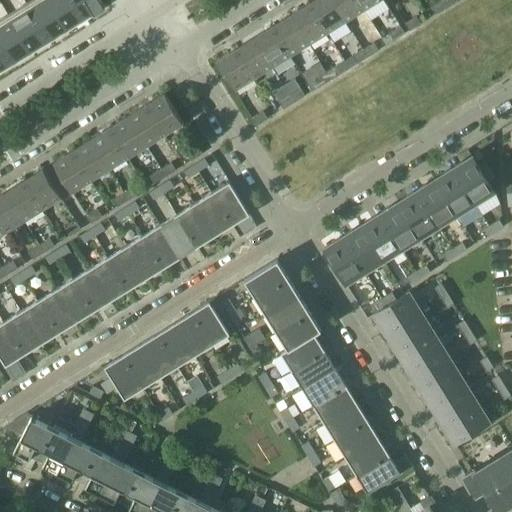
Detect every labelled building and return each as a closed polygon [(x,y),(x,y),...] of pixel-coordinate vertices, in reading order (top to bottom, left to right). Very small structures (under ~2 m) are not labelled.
[(30,0),(26,3),(49,39),(67,28),(49,0),(30,0)] [(49,0),(67,28),(85,17),(75,0),(49,0)] [(101,0),(75,0),(85,17),(105,5),(101,0)] [(332,0),(314,0),(309,3),(327,33),(345,21),(332,0)] [(357,0),(332,0),(345,21),(364,10),(357,0)] [(357,0),(364,10),(379,0),(357,0)] [(441,0),(431,6),(436,14),(447,7),(442,0),(441,0)] [(26,3),(7,14),(30,51),(49,39),(26,3)] [(309,3),(291,15),(309,44),(327,33),(309,3)] [(7,14),(0,18),(0,42),(12,62),(30,51),(7,14)] [(291,15),(272,26),(290,55),(309,44),(291,15)] [(416,16),(405,23),(409,30),(420,23),(416,16)] [(272,26),(254,37),(273,66),(290,55),(272,26)] [(389,33),(394,40),(404,33),(400,26),(389,33)] [(254,37),(235,49),(253,78),(273,66),(254,37)] [(0,69),(12,62),(0,42),(0,69)] [(373,42),(363,49),(367,56),(378,50),(373,42)] [(235,49),(216,61),(235,90),(253,78),(235,49)] [(352,56),(356,63),(367,56),(363,49),(352,56)] [(337,65),(326,72),(331,79),(341,73),(337,65)] [(315,78),(320,86),(331,79),(326,72),(315,78)] [(300,88),(290,94),(294,102),(305,95),(300,88)] [(164,93),(147,104),(165,133),(182,122),(164,93)] [(278,101),(283,109),(294,102),(290,94),(278,101)] [(147,104),(127,116),(146,145),(165,133),(147,104)] [(263,111),(252,118),(256,125),(267,118),(263,111)] [(127,116),(110,127),(128,156),(146,145),(127,116)] [(110,127),(91,139),(109,168),(128,156),(110,127)] [(91,139),(72,150),(91,179),(109,168),(91,139)] [(186,153),(191,160),(202,154),(197,146),(186,153)] [(72,150),(53,162),(71,191),(91,179),(72,150)] [(478,166),(472,156),(453,167),(475,202),(494,191),(488,181),(494,176),(485,161),(478,166)] [(204,158),(194,164),(198,171),(208,165),(204,158)] [(171,163),(160,169),(165,176),(175,170),(171,163)] [(194,164),(184,171),(188,178),(198,171),(194,164)] [(475,202),(453,167),(435,179),(456,214),(475,202)] [(43,168),(25,179),(44,208),(61,198),(43,168)] [(149,176),(154,183),(165,176),(160,169),(149,176)] [(25,179),(7,191),(25,220),(44,208),(25,179)] [(169,179),(159,186),(163,193),(174,186),(169,179)] [(456,214),(435,179),(416,190),(438,225),(456,214)] [(229,181),(211,192),(231,224),(249,213),(229,181)] [(134,185),(123,192),(128,199),(139,193),(134,185)] [(159,186),(149,192),(153,199),(163,193),(159,186)] [(438,225),(416,190),(398,202),(420,237),(438,225)] [(7,191),(0,194),(0,221),(6,232),(25,220),(7,191)] [(112,199),(117,206),(128,199),(123,192),(112,199)] [(231,224),(211,192),(194,202),(214,235),(231,224)] [(135,201),(125,207),(129,214),(139,208),(135,201)] [(194,202),(176,213),(197,246),(214,235),(194,202)] [(420,237),(398,202),(380,213),(402,248),(420,237)] [(125,207),(114,214),(119,221),(129,214),(125,207)] [(97,208),(86,215),(91,223),(101,216),(97,208)] [(197,246),(176,213),(159,224),(179,257),(197,246)] [(402,248),(380,213),(361,224),(383,260),(402,248)] [(503,226),(499,219),(489,225),(493,232),(503,226)] [(65,228),(69,236),(80,229),(76,221),(65,228)] [(100,222),(90,229),(94,236),(105,229),(100,222)] [(179,257),(159,224),(142,235),(162,267),(179,257)] [(383,260),(361,224),(343,236),(365,271),(383,260)] [(493,232),(489,225),(479,231),(483,238),(493,232)] [(90,229),(80,235),(84,242),(94,236),(90,229)] [(142,235),(124,245),(145,278),(162,267),(142,235)] [(365,271),(343,236),(324,247),(329,255),(327,256),(338,274),(339,273),(346,283),(365,271)] [(49,238),(40,244),(44,251),(54,245),(49,238)] [(467,249),(462,242),(452,248),(457,255),(467,249)] [(28,251),(32,259),(44,251),(40,244),(28,251)] [(66,244),(55,250),(60,257),(70,251),(66,244)] [(124,245),(107,256),(127,289),(145,278),(124,245)] [(457,255),(452,248),(442,254),(447,261),(457,255)] [(55,250),(45,257),(49,264),(60,257),(55,250)] [(127,289),(107,256),(90,267),(110,300),(127,289)] [(277,258),(244,278),(255,296),(288,276),(277,258)] [(12,261),(2,267),(7,275),(17,268),(12,261)] [(31,265),(21,272),(25,279),(35,272),(31,265)] [(430,272),(426,265),(416,271),(420,278),(430,272)] [(110,300),(90,267),(72,278),(93,311),(110,300)] [(420,278),(416,271),(406,277),(410,284),(420,278)] [(21,272),(11,278),(15,285),(25,279),(21,272)] [(288,276),(255,296),(266,313),(299,293),(288,276)] [(93,311),(72,278),(55,288),(76,321),(93,311)] [(448,293),(441,283),(434,287),(441,297),(448,293)] [(76,321),(55,288),(38,299),(58,332),(76,321)] [(386,332),(421,310),(409,291),(396,299),(386,305),(376,311),(374,312),(386,332)] [(392,292),(381,298),(386,305),(396,299),(392,292)] [(299,293),(266,313),(277,331),(310,310),(299,293)] [(454,303),(448,293),(441,297),(447,308),(454,303)] [(229,298),(222,303),(228,313),(235,309),(229,298)] [(386,305),(381,298),(372,304),(376,311),(386,305)] [(58,332),(38,299),(20,310),(41,343),(58,332)] [(230,333),(209,300),(191,312),(192,314),(211,345),(230,333)] [(235,309),(228,313),(234,323),(241,319),(235,309)] [(20,310),(3,321),(23,354),(41,343),(20,310)] [(310,310),(277,331),(287,348),(312,333),(312,334),(319,330),(321,329),(310,310)] [(397,350),(432,328),(421,310),(386,332),(397,350)] [(211,345),(192,314),(191,312),(174,322),(175,324),(194,355),(211,345)] [(470,330),(464,320),(457,324),(463,334),(470,330)] [(3,321),(0,322),(0,356),(13,378),(23,372),(15,359),(23,354),(3,321)] [(194,355),(175,324),(174,322),(156,333),(157,335),(176,366),(194,355)] [(408,368),(443,347),(432,328),(397,350),(408,368)] [(477,340),(470,330),(463,334),(470,344),(477,340)] [(176,366),(157,335),(156,333),(139,344),(140,346),(159,377),(176,366)] [(250,333),(243,337),(249,348),(256,343),(250,333)] [(322,351),(312,334),(312,333),(287,348),(280,352),(291,370),(322,351)] [(256,343),(249,348),(256,358),(263,354),(256,343)] [(159,377),(140,346),(139,344),(121,355),(123,357),(142,388),(159,377)] [(420,387),(455,365),(443,347),(408,368),(420,387)] [(333,368),(322,351),(291,370),(302,387),(333,368)] [(142,388),(123,357),(121,355),(104,366),(124,399),(142,388)] [(493,367),(487,356),(480,361),(486,371),(493,367)] [(237,363),(227,370),(231,377),(242,370),(237,363)] [(431,405),(466,383),(455,365),(420,387),(431,405)] [(344,385),(333,368),(302,387),(313,404),(344,385)] [(217,376),(221,383),(231,377),(227,370),(217,376)] [(265,372),(258,376),(264,387),(271,382),(265,372)] [(504,385),(498,375),(491,379),(497,389),(504,385)] [(271,382),(264,387),(271,397),(278,392),(271,382)] [(443,423),(477,402),(466,383),(431,405),(443,423)] [(92,385),(89,393),(100,398),(103,391),(92,385)] [(203,385),(192,391),(197,398),(207,392),(203,385)] [(355,403),(344,385),(313,404),(324,422),(355,403)] [(511,395),(504,385),(497,389),(504,399),(511,395)] [(182,398),(186,405),(197,398),(192,391),(182,398)] [(454,442),(489,421),(477,402),(443,423),(454,442)] [(365,420),(355,403),(324,422),(334,439),(365,420)] [(287,406),(280,411),(286,421),(293,417),(287,406)] [(168,407),(158,413),(162,420),(172,413),(168,407)] [(92,414),(88,412),(84,410),(77,423),(85,427),(92,414)] [(31,416),(29,420),(22,417),(7,426),(22,434),(13,451),(30,460),(33,455),(38,457),(53,427),(31,416)] [(57,474),(75,438),(71,436),(76,425),(59,416),(53,427),(38,457),(44,460),(41,466),(57,474)] [(293,417),(286,421),(292,431),(299,427),(293,417)] [(376,437),(365,420),(334,439),(345,456),(376,437)] [(96,449),(79,440),(85,427),(77,423),(76,425),(71,436),(75,438),(57,474),(73,482),(75,476),(81,479),(96,449)] [(127,431),(120,444),(128,449),(135,436),(127,431)] [(387,455),(376,437),(345,456),(356,474),(387,455)] [(308,441),(301,445),(307,456),(314,451),(308,441)] [(118,459),(100,495),(116,503),(118,498),(124,501),(139,470),(122,461),(128,449),(120,444),(114,457),(118,459)] [(118,459),(114,457),(96,449),(81,479),(86,482),(84,487),(100,495),(118,459)] [(321,462),(314,451),(307,456),(314,466),(321,462)] [(169,453),(163,466),(171,470),(178,457),(169,453)] [(511,453),(478,474),(474,468),(465,474),(476,492),(485,487),(499,509),(511,500),(511,453)] [(387,455),(356,474),(367,492),(410,465),(406,458),(404,455),(392,463),(387,455)] [(163,466),(156,479),(161,481),(144,511),(171,511),(182,492),(165,483),(171,470),(163,466)] [(156,479),(139,470),(124,501),(129,503),(127,509),(133,511),(144,511),(161,481),(156,479)] [(212,475),(206,488),(214,492),(220,479),(212,475)] [(329,476),(322,480),(329,491),(336,486),(329,476)] [(222,511),(208,505),(214,492),(206,488),(199,501),(203,503),(198,511),(222,511)] [(339,488),(330,493),(338,505),(349,504),(339,488)] [(272,500),(282,505),(287,496),(276,491),(272,500)] [(198,511),(203,503),(199,501),(182,492),(171,511),(198,511)] [(255,496),(249,509),(254,511),(257,511),(264,500),(255,496)] [(439,511),(430,498),(425,501),(428,505),(417,511),(439,511)] [(411,511),(406,502),(402,505),(398,507),(400,511),(411,511)]
